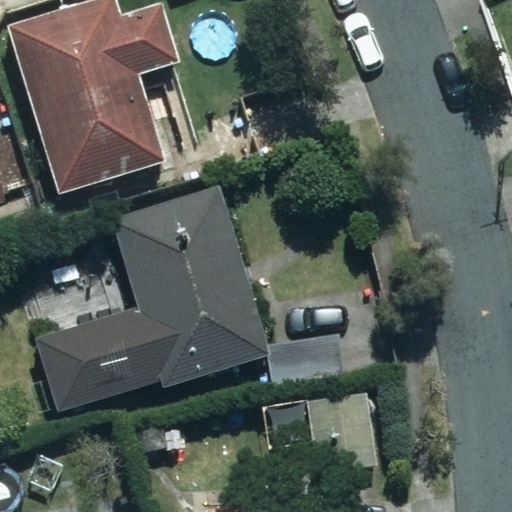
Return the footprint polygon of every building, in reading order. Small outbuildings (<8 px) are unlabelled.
[(172,3),(131,15),(126,0),(105,0),(18,27),(67,196),(174,161),(148,74),(189,62),(172,3)] [(0,206),(16,201),(0,151),(0,206)] [(66,412),(169,381),(171,389),(280,356),(229,186),(122,220),(147,307),(44,339),(66,412)] [(383,393),(316,390),(312,474),(379,477),(383,393)] [(328,511),(328,496),(237,498),(237,509),(217,509),(217,511),(328,511)]
